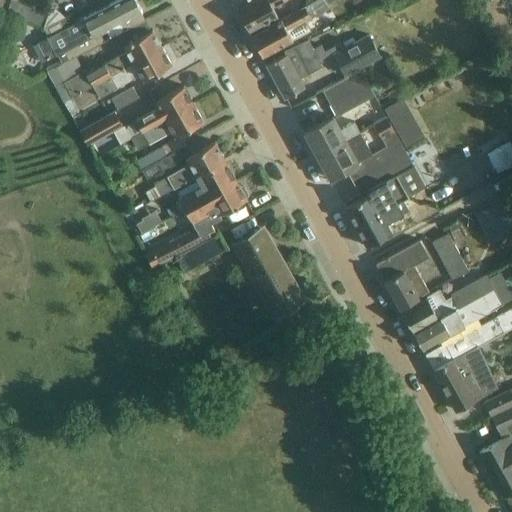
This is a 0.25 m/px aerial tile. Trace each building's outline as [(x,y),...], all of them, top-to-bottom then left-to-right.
[(142,10),(136,0),(118,0),(35,43),(44,61),(64,50),(70,60),(77,56),(105,42),(100,32),(120,21),(126,31),(146,21),(140,11),(142,10)] [(256,0),(238,10),(249,31),(277,16),(273,7),(285,0),(256,0)] [(328,0),(313,0),(251,34),(263,56),(313,29),(308,19),(331,6),(328,0)] [(52,4),(44,29),(65,17),(52,4)] [(31,7),(26,18),(41,25),(45,13),(31,7)] [(66,102),(94,86),(163,48),(153,30),(152,31),(146,21),(126,31),(125,32),(131,42),(124,46),(128,51),(87,74),(77,56),(70,60),(49,71),(66,102)] [(367,32),(333,52),(344,73),(379,53),(367,32)] [(322,65),(308,40),(284,50),(286,54),(268,64),(286,98),(305,87),(300,78),(322,65)] [(173,65),(163,48),(94,86),(100,97),(140,75),(144,81),(173,65)] [(361,71),(323,91),(337,116),(374,96),(361,71)] [(184,85),(156,101),(159,106),(136,119),(137,120),(129,124),(128,128),(132,137),(143,131),(194,104),(184,85)] [(118,110),(139,98),(134,87),(113,99),(118,110)] [(403,99),(386,109),(407,148),(425,139),(403,99)] [(204,120),(194,104),(143,131),(132,137),(138,149),(171,131),(174,137),(204,120)] [(123,127),(115,111),(80,130),(88,146),(123,127)] [(340,129),(333,116),(304,133),(312,147),(315,146),(319,154),(359,133),(353,122),(340,129)] [(388,117),(376,124),(383,137),(395,130),(388,117)] [(361,194),(376,186),(414,165),(395,130),(383,137),(388,146),(362,160),(364,164),(349,172),(361,194)] [(330,179),(359,164),(352,150),(365,143),(359,133),(319,154),(324,163),(321,164),(330,179)] [(142,170),(184,146),(178,136),(136,160),(142,170)] [(495,149),(487,153),(498,172),(505,168),(506,169),(511,165),(511,145),(509,141),(502,145),(502,144),(494,148),(495,149)] [(168,176),(174,188),(226,160),(216,142),(186,158),(190,164),(168,176)] [(179,151),(143,171),(148,179),(183,160),(179,151)] [(180,199),(186,211),(238,182),(228,164),(198,180),(199,180),(177,192),(180,198),(180,199)] [(356,227),(406,200),(394,178),(370,191),(371,194),(346,207),(356,227)] [(247,198),(238,182),(186,211),(192,221),(214,208),(218,215),(247,198)] [(427,188),(406,200),(356,227),(367,246),(392,232),(387,223),(412,209),(417,216),(436,206),(435,205),(427,189),(427,188)] [(511,226),(511,211),(507,202),(477,218),(488,239),(511,226)] [(176,256),(217,234),(210,222),(169,243),(176,256)] [(260,229),(237,241),(278,313),(300,300),(260,229)] [(448,234),(432,242),(452,280),(468,272),(448,234)] [(221,235),(176,261),(184,275),(229,250),(221,235)] [(419,240),(376,263),(400,308),(430,292),(415,265),(429,258),(419,240)] [(478,288),(481,293),(413,330),(423,349),(494,309),(507,304),(511,301),(511,270),(491,281),(478,288)] [(413,330),(481,293),(478,288),(491,281),(488,276),(475,283),(453,295),(454,297),(444,303),(438,292),(403,312),(413,330)] [(434,370),(477,346),(511,327),(511,309),(478,328),(478,327),(426,355),(434,370)] [(496,388),(477,346),(434,370),(456,410),(496,388)] [(511,392),(510,389),(486,402),(493,414),(511,403),(511,392)] [(511,413),(494,422),(500,435),(511,428),(511,413)] [(511,446),(509,441),(480,455),(504,498),(511,494),(511,446)]
